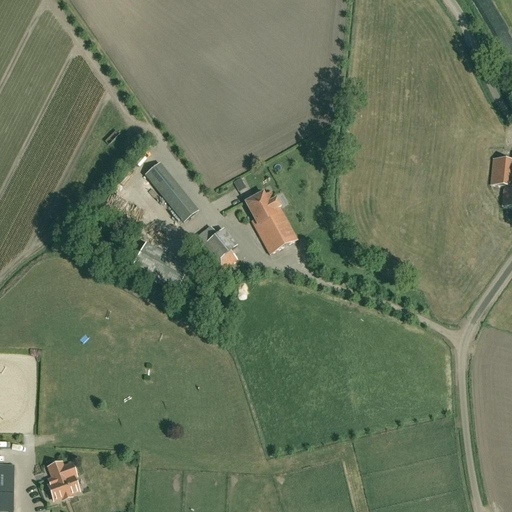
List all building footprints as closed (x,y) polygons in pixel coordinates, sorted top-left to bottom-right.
[(467,147),(467,178),(484,178),(484,147),(467,147)] [(511,209),(511,162),(494,160),(492,186),(505,188),(503,208),(511,209)] [(270,257),(297,242),(279,209),(281,208),(276,200),(275,201),(271,195),(265,198),(263,195),(245,205),(255,222),(251,224),(270,257)] [(230,253),(237,248),(224,231),(217,237),(210,228),(194,241),(221,274),(237,261),(230,253)] [(173,294),(180,299),(186,291),(179,286),(173,294)] [(76,485),(73,479),(76,478),(71,466),(63,469),(61,464),(48,469),(55,485),(48,488),(54,502),(79,493),(78,491),(79,491),(77,485),(76,485)] [(0,466),(0,511),(12,511),(13,467),(0,466)]
